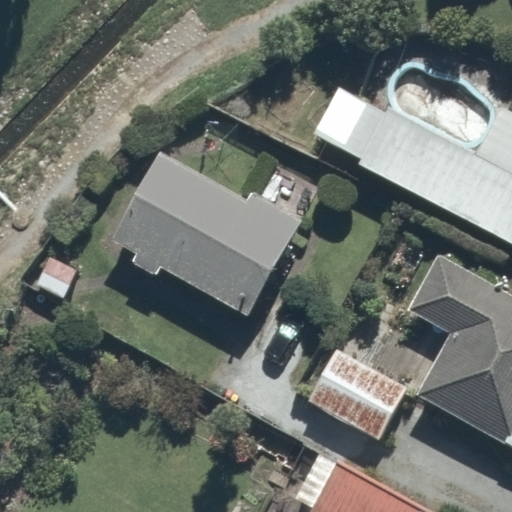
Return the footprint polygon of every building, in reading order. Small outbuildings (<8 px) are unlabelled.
[(472,156),(339,86),(311,138),(511,243),(511,109),(500,103),(472,156)] [(248,318),(301,223),(251,195),(247,203),(160,154),(112,240),(136,254),(131,262),(156,276),(160,269),(248,318)] [(511,296),(438,255),(408,309),(451,333),(417,395),(511,447),(511,296)] [(381,439),(409,388),(337,349),(309,400),(381,439)] [(429,511),(336,463),(311,511),(429,511)] [(279,511),(248,493),(236,511),(279,511)]
